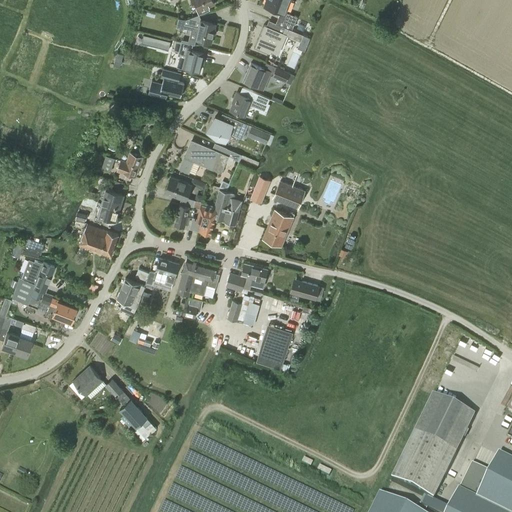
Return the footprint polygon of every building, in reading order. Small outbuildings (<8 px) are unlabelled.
[(194,4),(196,3),(199,9),(197,10),(199,15),(210,10),(208,6),(214,3),(213,0),(192,0),(194,4)] [(266,0),(265,6),(281,12),(276,23),(280,25),(292,30),(297,17),(285,12),(289,0),(266,0)] [(186,20),(185,24),(192,26),(189,38),(211,44),(216,24),(202,21),(199,15),(186,20)] [(308,30),(309,23),(298,21),(296,28),(308,30)] [(292,30),(280,25),(277,32),(275,32),(275,30),(263,25),(255,48),(270,54),(271,51),(279,54),(286,35),(308,44),(310,38),(292,30)] [(181,42),(174,40),(172,50),(179,52),(181,42)] [(178,53),(180,54),(177,66),(199,72),(204,53),(191,50),(192,44),(185,43),(181,42),(179,52),(178,53)] [(117,52),(114,65),(121,67),(124,54),(117,52)] [(295,75),(289,73),(267,63),(264,69),(251,63),(243,81),(258,87),(261,81),(265,84),(269,75),(291,84),(295,75)] [(152,80),(148,94),(166,99),(167,93),(180,97),(184,83),(174,80),(174,78),(179,79),(181,73),(163,68),(161,77),(164,78),(162,83),(152,80)] [(267,105),(269,99),(255,93),(252,99),(237,93),(234,100),(230,110),(245,117),(248,109),(253,107),(259,109),(259,111),(266,114),(269,106),(267,105)] [(242,138),(248,125),(223,114),(220,119),(215,117),(209,130),(219,134),(217,138),(225,142),(229,133),(242,138)] [(248,136),(266,143),(270,134),(251,126),(248,136)] [(114,132),(109,147),(118,150),(123,135),(114,132)] [(241,155),(227,149),(215,144),(212,150),(192,141),(180,169),(188,173),(193,161),(221,173),(226,162),(231,164),(233,158),(239,160),(241,155)] [(130,152),(126,162),(126,163),(139,167),(143,157),(130,152)] [(110,172),(115,158),(106,155),(101,169),(110,172)] [(117,170),(121,158),(116,157),(112,169),(117,170)] [(126,163),(126,162),(121,160),(117,171),(126,174),(125,178),(131,180),(132,176),(135,177),(139,167),(126,163)] [(193,207),(194,200),(186,197),(191,185),(171,177),(165,192),(181,199),(179,204),(193,207)] [(261,201),(270,180),(262,177),(253,198),(261,201)] [(222,180),(219,188),(226,190),(229,183),(222,180)] [(297,208),(304,191),(280,181),(273,198),(297,208)] [(106,189),(102,202),(112,205),(119,207),(123,194),(106,189)] [(201,222),(199,230),(211,234),(216,219),(223,220),(225,221),(235,224),(239,209),(236,209),(238,204),(228,201),(229,199),(231,199),(233,192),(219,189),(214,208),(201,204),(197,218),(198,218),(197,221),(201,222)] [(84,197),(93,200),(95,194),(86,191),(84,197)] [(193,207),(195,208),(199,209),(201,204),(201,202),(194,200),(193,207)] [(112,205),(102,202),(99,215),(116,220),(119,207),(112,205)] [(193,207),(179,204),(175,224),(184,227),(185,222),(189,223),(190,215),(193,216),(195,208),(193,207)] [(281,246),(293,217),(274,209),(262,238),(281,246)] [(84,222),(87,214),(77,212),(75,220),(84,222)] [(197,221),(198,218),(197,218),(193,217),(190,229),(199,231),(199,230),(201,222),(197,221)] [(111,255),(119,234),(87,223),(80,244),(111,255)] [(33,238),(32,241),(26,239),(21,254),(37,258),(39,255),(40,255),(44,244),(37,242),(37,240),(33,238)] [(19,257),(23,245),(15,242),(11,254),(19,257)] [(167,281),(173,283),(179,264),(160,258),(156,271),(169,274),(167,281)] [(194,276),(199,262),(187,258),(177,292),(189,295),(190,291),(194,292),(198,281),(196,281),(197,277),(194,276)] [(32,273),(29,282),(28,286),(43,292),(54,266),(44,262),(43,263),(35,260),(30,272),(32,273)] [(198,281),(194,292),(204,295),(207,284),(215,287),(219,275),(214,273),(216,267),(199,262),(194,276),(197,277),(196,281),(198,281)] [(246,277),(242,287),(249,289),(251,284),(263,287),(268,269),(245,263),(241,275),(247,276),(247,278),(246,277)] [(136,276),(146,280),(149,273),(139,269),(136,276)] [(156,273),(150,271),(147,282),(152,284),(156,273)] [(242,287),(246,277),(229,273),(226,286),(242,290),(242,287)] [(39,301),(49,305),(52,297),(43,293),(43,292),(28,286),(29,282),(19,278),(17,282),(15,289),(11,298),(22,302),(26,292),(41,298),(39,301)] [(140,285),(140,284),(126,278),(121,288),(141,296),(145,287),(140,285)] [(324,287),(301,281),(297,294),(320,300),(324,287)] [(141,296),(121,288),(117,297),(125,300),(124,303),(122,302),(119,309),(133,315),(138,305),(141,296)] [(147,304),(150,293),(143,291),(141,302),(147,304)] [(5,298),(0,311),(0,316),(5,318),(6,316),(11,300),(5,298)] [(70,321),(75,307),(57,301),(58,300),(52,298),(50,304),(55,306),(52,315),(70,321)] [(185,300),(183,310),(182,315),(195,318),(198,306),(188,304),(189,301),(185,300)] [(232,301),(227,319),(243,324),(249,306),(232,301)] [(182,316),(182,315),(183,310),(174,308),(173,314),(182,316)] [(2,328),(8,330),(12,318),(6,316),(5,318),(2,328)] [(24,322),(22,328),(34,332),(36,326),(24,322)] [(268,323),(258,357),(256,361),(281,369),(292,330),(268,323)] [(14,351),(19,336),(7,332),(2,347),(14,351)] [(110,339),(119,344),(122,338),(114,334),(110,339)] [(19,336),(14,351),(26,355),(31,340),(19,336)] [(86,394),(102,380),(90,366),(84,371),(85,372),(75,382),(86,394)] [(156,428),(122,391),(112,379),(106,384),(124,406),(120,410),(136,428),(131,433),(140,443),(156,428)] [(432,398),(414,436),(391,482),(433,503),(478,410),(468,405),(464,413),(432,398)] [(476,501),(458,492),(448,511),(511,511),(511,462),(498,456),(476,501)] [(304,459),(302,464),(310,468),(313,463),(304,459)] [(319,467),(317,471),(329,477),(331,472),(319,467)] [(425,511),(427,509),(417,505),(413,511),(380,496),(371,511),(425,511)]
